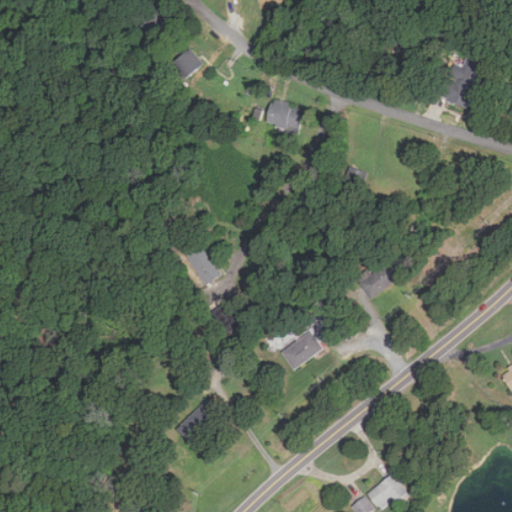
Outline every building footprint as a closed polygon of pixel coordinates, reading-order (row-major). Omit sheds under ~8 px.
[(172,22),(159,9),(143,25),(156,37),(172,22)] [(204,63),(192,47),(174,61),(187,77),(204,63)] [(468,108),(488,64),(468,55),(463,64),(452,59),(436,93),(468,108)] [(305,106),(274,99),(268,122),(299,130),(305,106)] [(261,119),(264,111),(246,104),(239,125),(250,129),(255,116),(261,119)] [(187,249),(203,284),(221,276),(205,241),(187,249)] [(360,280),(372,296),(409,270),(398,254),(360,280)] [(326,346),(338,338),(328,322),(316,329),(326,346)] [(325,348),(312,331),(283,352),(296,369),(325,348)] [(499,376),(507,392),(511,389),(511,365),(505,369),(507,372),(499,376)] [(178,429),(191,442),(223,410),(210,397),(178,429)] [(369,493),(384,511),(409,493),(393,473),(369,493)] [(145,511),(149,508),(133,497),(121,511),(145,511)] [(353,506),(357,511),(377,511),(364,497),(353,506)]
